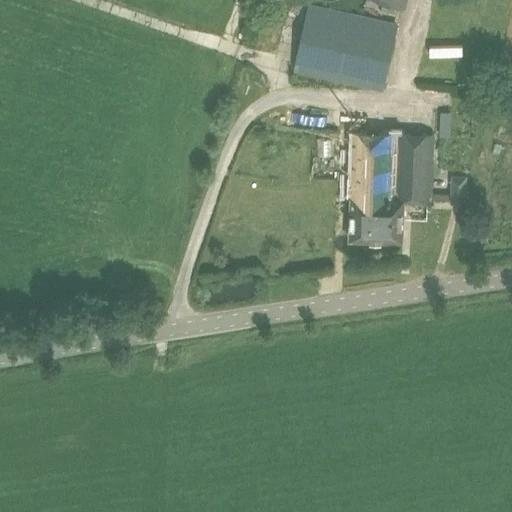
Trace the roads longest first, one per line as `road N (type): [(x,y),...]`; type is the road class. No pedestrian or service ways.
road 1 (track): [(159,511),(163,332),(245,113),(302,98),(393,99)]
road 2 (unclassified): [(511,277),(0,361)]
